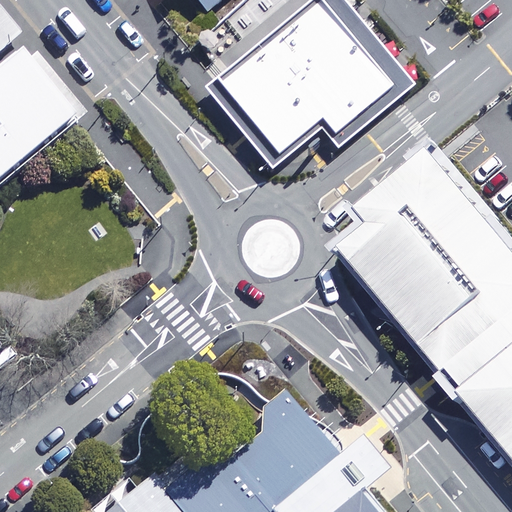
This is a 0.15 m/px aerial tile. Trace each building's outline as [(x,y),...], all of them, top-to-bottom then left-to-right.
[(194,0),(207,15),(225,0),(194,0)] [(281,152),(218,76),(206,87),(273,167),(322,127),(339,148),(399,98),(403,94),(416,84),(346,0),(323,0),(325,1),(395,85),(336,133),(323,117),(281,152)] [(323,117),(336,133),(395,85),(325,1),(323,0),(310,0),(218,76),(281,152),(323,117)] [(0,53),(12,43),(0,28),(0,53)] [(0,192),(81,122),(22,54),(0,73),(0,192)] [(363,278),(440,368),(443,366),(511,308),(511,252),(436,161),(432,157),(365,212),(361,215),(365,220),(373,230),(355,245),(343,254),(363,278)] [(452,399),(460,393),(457,389),(460,386),(511,343),(511,308),(443,366),(440,368),(431,375),(452,399)] [(511,343),(457,389),(460,393),(497,438),(511,456),(511,343)] [(383,511),(364,488),(379,476),(390,467),(365,436),(364,434),(352,444),(340,454),(286,387),(263,406),(262,432),(220,465),(210,454),(166,489),(154,474),(107,511),(383,511)]
